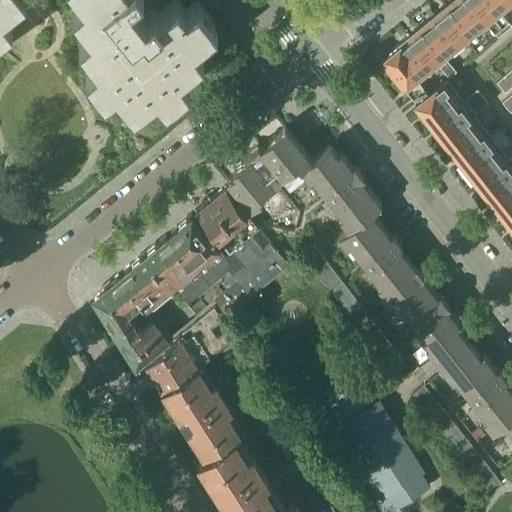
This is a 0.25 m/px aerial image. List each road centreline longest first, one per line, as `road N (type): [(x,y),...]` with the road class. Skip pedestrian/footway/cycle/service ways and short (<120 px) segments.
road 1 (residential): [(37,274),(309,49)]
road 2 (tertiary): [(511,306),(309,49)]
road 3 (residential): [(189,511),(37,274)]
